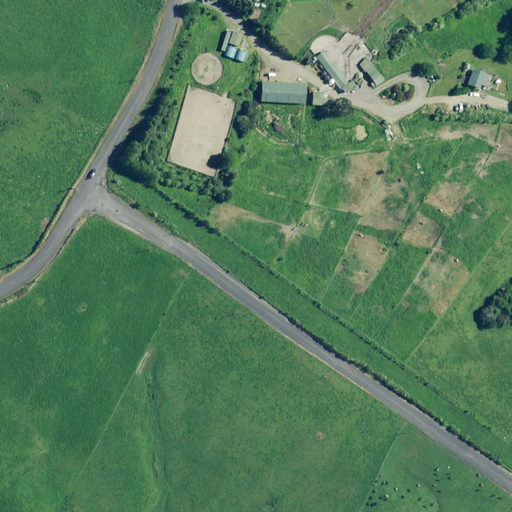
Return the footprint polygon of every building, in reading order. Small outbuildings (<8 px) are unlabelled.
[(242,36),(233,32),(228,43),(238,47),(242,36)] [(315,57),(331,78),(327,80),(331,85),(334,82),(343,95),(354,86),(350,81),(346,83),(323,51),(315,57)] [(372,81),(369,83),(372,87),(375,85),(375,86),(383,80),(366,58),(357,65),(363,72),(364,71),(372,81)] [(490,77),(471,70),(466,84),(478,89),(480,84),(486,87),(490,77)] [(304,84),(261,82),(260,101),(303,104),(304,84)] [(323,92),(312,91),(311,104),(327,106),(328,98),(322,98),(323,92)]
